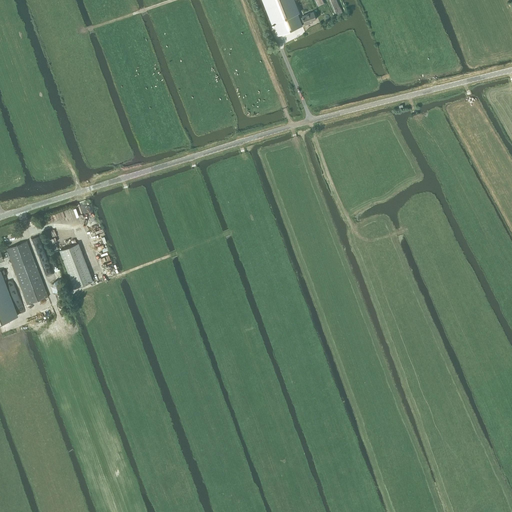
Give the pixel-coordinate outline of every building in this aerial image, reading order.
[(274,23),(279,35),(302,26),(301,22),(299,18),(298,14),(299,13),(293,0),(263,0),(273,23),(274,23)] [(302,17),(299,18),(301,22),(304,21),(305,24),(310,23),(309,21),(316,18),(314,11),(302,16),(302,17)] [(6,249),(7,252),(9,256),(27,305),(48,297),(27,241),(6,249)] [(58,251),(72,288),(72,289),(92,281),(78,243),(58,251)] [(3,258),(9,256),(7,252),(1,254),(0,250),(0,260),(3,259),(3,258)] [(0,322),(17,316),(0,271),(0,322)]
